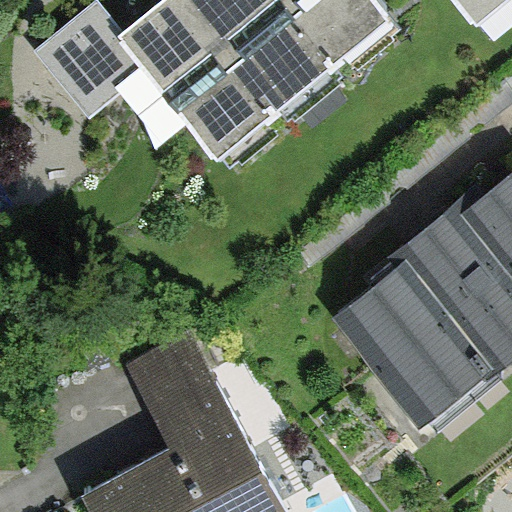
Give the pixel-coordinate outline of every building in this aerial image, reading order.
[(224,155),(278,110),(188,0),(172,0),(127,37),(224,155)] [(188,0),(278,110),(333,66),(279,0),(188,0)] [(279,0),(333,66),(388,21),(370,0),(279,0)] [(511,0),(462,0),(482,25),(511,0)] [(421,408),(511,333),(511,150),(331,300),(421,408)] [(100,511),(275,511),(185,343),(138,368),(184,453),(95,501),(100,511)]
